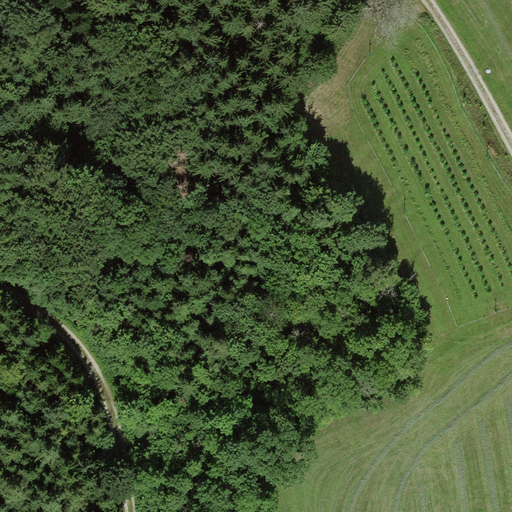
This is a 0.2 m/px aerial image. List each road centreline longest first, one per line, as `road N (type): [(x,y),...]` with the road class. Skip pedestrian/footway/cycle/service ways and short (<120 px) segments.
road 1 (track): [(0,285),(85,351),(118,432),(130,511)]
road 2 (track): [(427,0),(511,139)]
